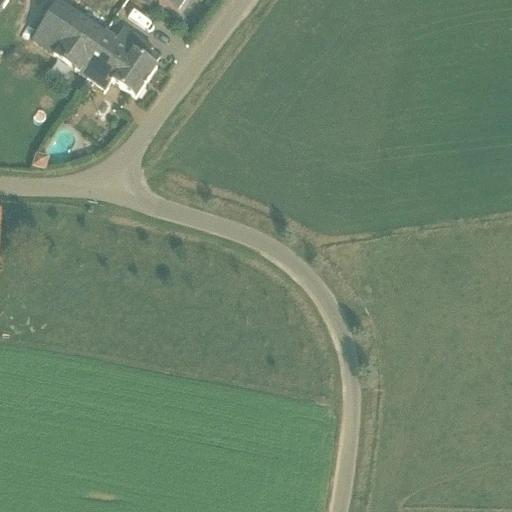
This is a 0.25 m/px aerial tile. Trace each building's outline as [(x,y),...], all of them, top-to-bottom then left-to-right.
[(0,0),(0,16),(10,0),(0,0)] [(134,0),(148,9),(154,0),(156,0),(177,14),(186,0),(134,0)] [(51,62),(87,85),(97,70),(86,63),(104,37),(58,5),(29,47),(51,62)] [(112,84),(129,96),(136,101),(144,88),(145,89),(145,88),(145,87),(148,83),(149,82),(157,69),(144,61),(152,49),(125,31),(116,45),(104,37),(86,63),(97,70),(87,85),(103,95),(104,96),(112,84)] [(45,173),(50,159),(36,156),(32,169),(45,173)]
